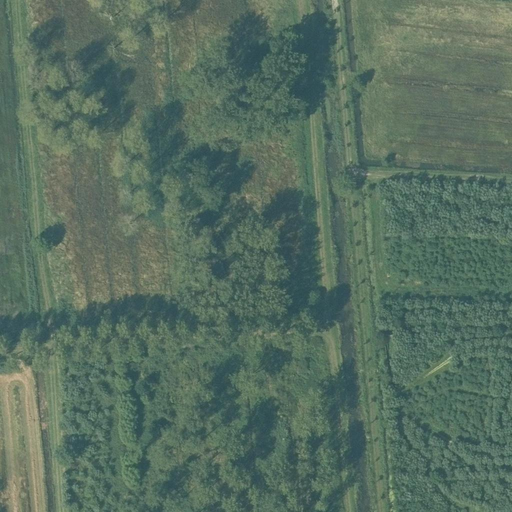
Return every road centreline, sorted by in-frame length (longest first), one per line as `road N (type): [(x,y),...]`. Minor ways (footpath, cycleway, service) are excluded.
road 1 (track): [(380,511),(333,0)]
road 2 (track): [(298,0),(345,511)]
road 3 (track): [(15,0),(56,347)]
road 4 (track): [(327,330),(0,354)]
